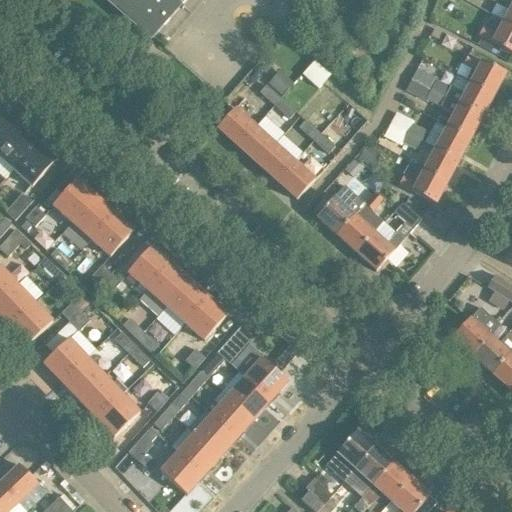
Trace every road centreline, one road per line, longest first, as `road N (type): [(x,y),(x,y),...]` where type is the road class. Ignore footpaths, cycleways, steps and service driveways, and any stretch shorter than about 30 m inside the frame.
road 1 (residential): [(377,363),(0,38)]
road 2 (residential): [(377,363),(511,169)]
road 3 (residential): [(239,511),(377,363)]
road 4 (residential): [(511,473),(377,363)]
road 5 (residential): [(117,511),(18,409)]
